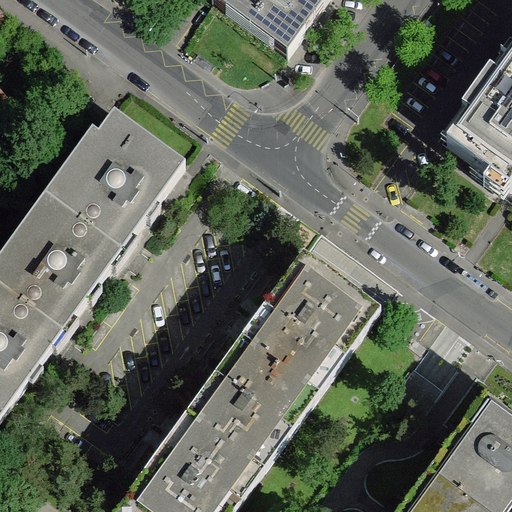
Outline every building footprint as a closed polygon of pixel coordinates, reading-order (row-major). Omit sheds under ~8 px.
[(224,0),(221,5),(287,53),(326,0),(224,0)] [(511,67),(509,66),(450,149),(511,193),(511,192),(511,67)] [(0,127),(15,112),(0,96),(0,127)] [(94,138),(46,202),(123,259),(187,172),(116,121),(100,142),(94,138)] [(0,266),(0,294),(64,340),(123,259),(46,202),(0,266)] [(305,261),(244,346),(320,401),(376,323),(382,316),(305,261)] [(0,425),(1,427),(15,408),(64,340),(0,294),(0,425)] [(266,476),(320,401),(244,346),(189,420),(266,476)] [(511,511),(511,409),(491,394),(430,477),(477,511),(511,511)] [(239,511),(266,476),(189,420),(136,492),(121,511),(239,511)] [(477,511),(430,477),(404,511),(477,511)]
